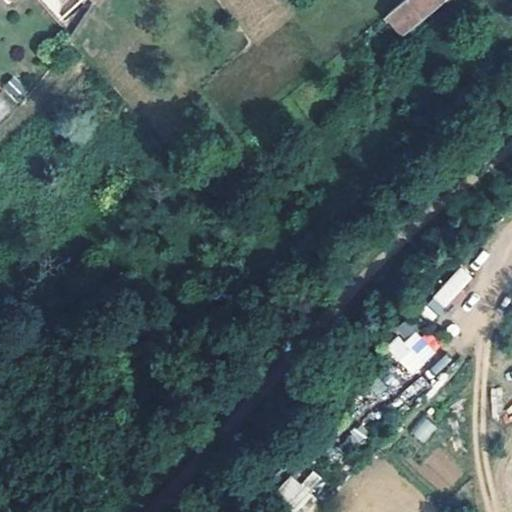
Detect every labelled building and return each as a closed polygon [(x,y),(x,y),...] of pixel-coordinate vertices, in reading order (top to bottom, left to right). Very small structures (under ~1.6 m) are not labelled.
[(437,0),(395,0),(384,9),(402,30),(437,0)] [(5,97),(21,101),(24,86),(8,82),(5,97)] [(459,266),(427,304),(440,315),(472,276),(459,266)] [(439,346),(419,328),(405,343),(397,336),(385,350),(413,375),(439,346)] [(410,431),(422,443),(437,429),(424,416),(410,431)] [(437,493),(462,476),(442,448),(417,465),(437,493)] [(276,489),(293,511),(326,485),(315,471),(299,483),(293,476),(276,489)]
